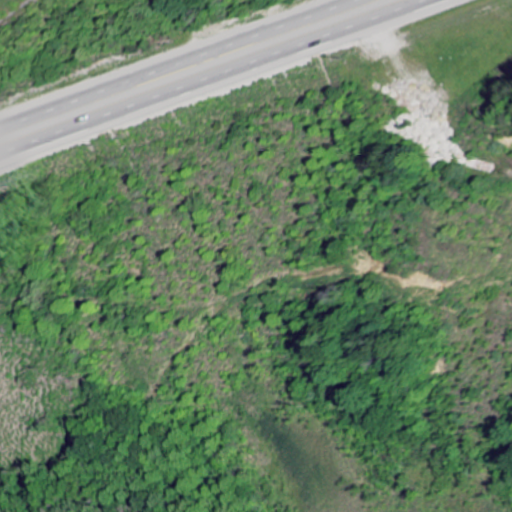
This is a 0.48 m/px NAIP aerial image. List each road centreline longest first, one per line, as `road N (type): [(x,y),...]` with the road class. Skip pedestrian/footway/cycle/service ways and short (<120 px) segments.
road 1 (trunk): [(0,157),(438,0)]
road 2 (trunk): [(341,0),(0,123)]
